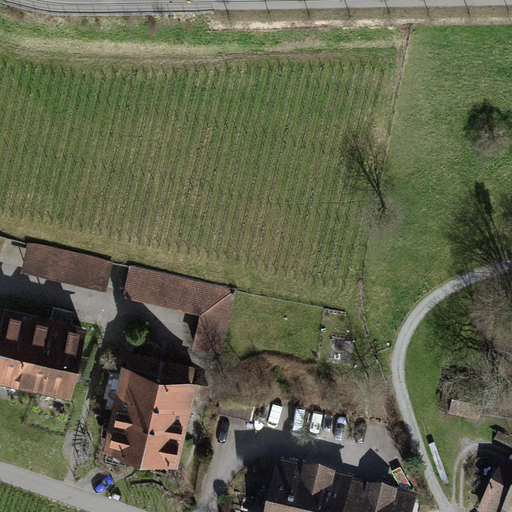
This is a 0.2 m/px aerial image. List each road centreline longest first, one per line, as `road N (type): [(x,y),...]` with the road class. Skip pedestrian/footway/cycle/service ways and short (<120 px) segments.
road 1 (track): [(511,261),(424,306),(400,359),(407,411),(440,489)]
road 2 (unclassified): [(215,511),(258,447),(385,475)]
road 3 (unknown): [(0,286),(182,327)]
road 4 (unclassified): [(0,467),(129,511)]
